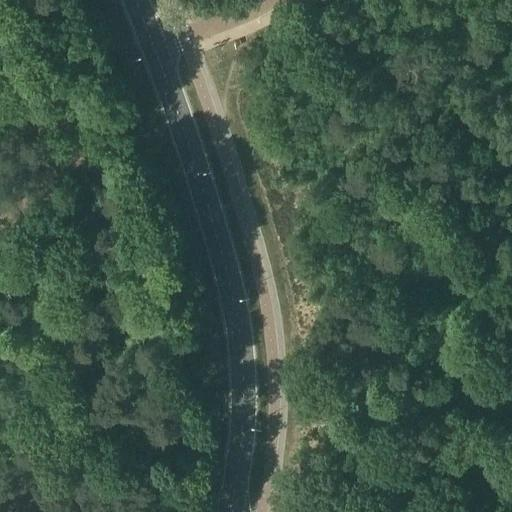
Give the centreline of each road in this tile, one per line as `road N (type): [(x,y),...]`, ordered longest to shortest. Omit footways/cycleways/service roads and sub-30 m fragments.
road 1 (tertiary): [(229,511),(243,418),(239,334),(198,168),(153,43)]
road 2 (unclassified): [(153,43),(265,0)]
